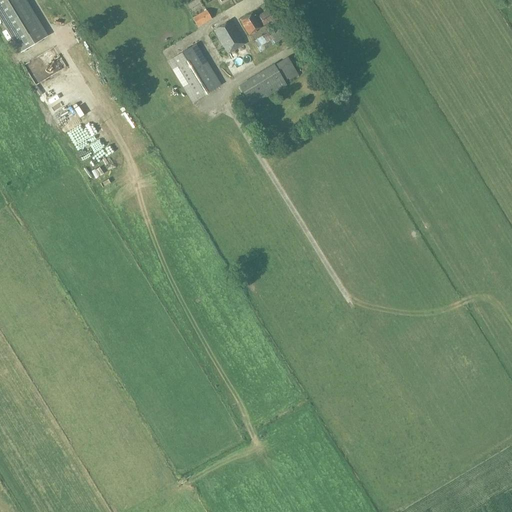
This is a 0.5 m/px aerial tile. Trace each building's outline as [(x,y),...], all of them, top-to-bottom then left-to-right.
[(0,0),(0,19),(21,53),(48,37),(25,0),(0,0)] [(206,11),(193,19),(198,28),(211,20),(206,11)] [(262,26),(275,22),(271,12),(258,17),(262,26)] [(253,13),(240,20),(249,35),(262,28),(253,13)] [(245,45),(231,20),(214,31),(228,55),(245,45)] [(282,25),(253,42),(259,53),(288,35),(282,25)] [(196,44),(167,62),(192,104),(222,86),(196,44)] [(252,107),(287,85),(285,82),(289,79),(290,82),(299,77),(287,58),(274,66),(274,64),(239,86),(252,107)] [(152,164),(147,168),(151,173),(157,169),(152,164)] [(164,179),(152,184),(155,191),(167,186),(164,179)]
